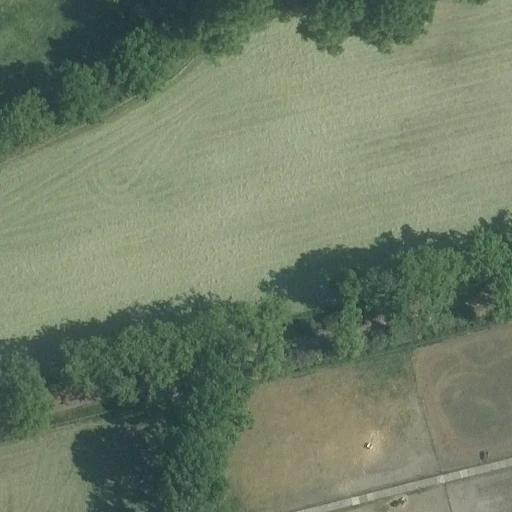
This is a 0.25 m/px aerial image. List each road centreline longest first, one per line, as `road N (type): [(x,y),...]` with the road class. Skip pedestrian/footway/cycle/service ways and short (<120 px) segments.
road 1 (track): [(214,367),(511,292)]
road 2 (track): [(214,367),(0,422)]
